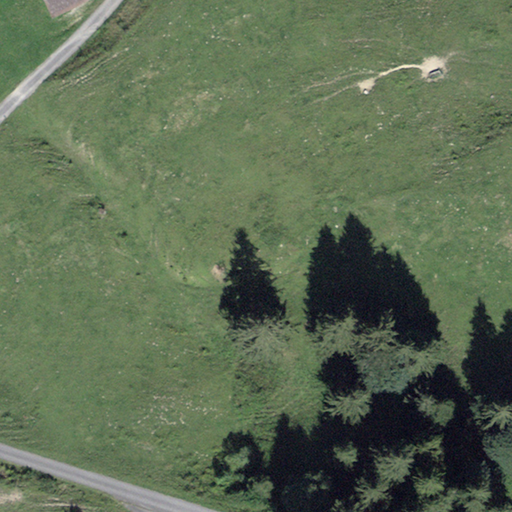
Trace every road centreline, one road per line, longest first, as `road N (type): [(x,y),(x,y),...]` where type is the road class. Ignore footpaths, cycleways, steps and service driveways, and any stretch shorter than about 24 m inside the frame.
road 1 (track): [(0,450),(199,511)]
road 2 (track): [(114,0),(0,112)]
